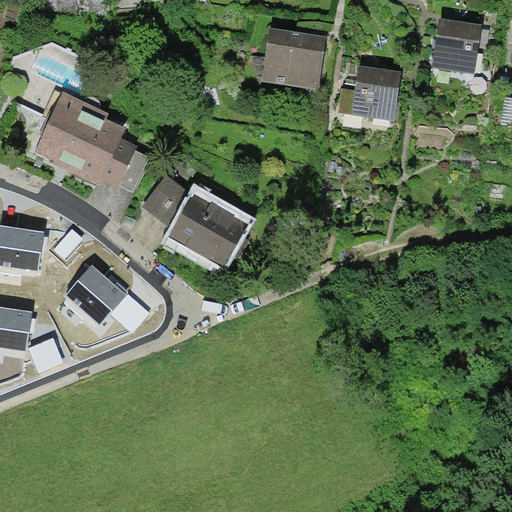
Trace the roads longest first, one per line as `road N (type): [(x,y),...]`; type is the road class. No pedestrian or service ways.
road 1 (residential): [(0,177),(40,192),(140,256),(194,322)]
road 2 (residential): [(194,322),(0,402)]
road 3 (track): [(511,237),(428,243),(318,273)]
road 4 (residential): [(318,273),(194,322)]
